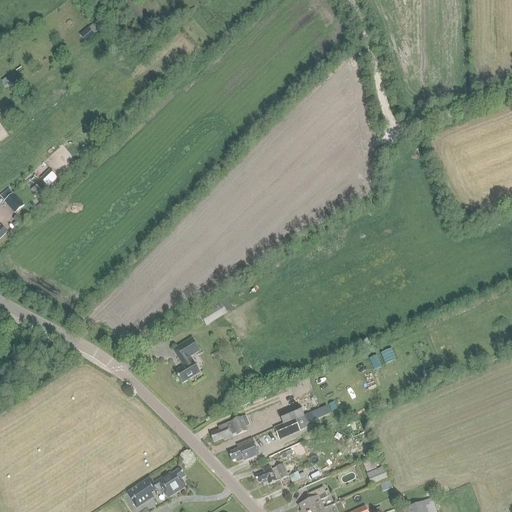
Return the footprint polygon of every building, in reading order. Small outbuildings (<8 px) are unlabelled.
[(89,40),(95,35),(89,28),(83,33),(89,40)] [(52,171),(44,179),(50,185),(59,177),(52,171)] [(43,193),(36,185),(30,190),(38,198),(43,193)] [(14,194),(4,202),(14,214),(24,206),(14,194)] [(13,220),(20,224),(23,219),(16,214),(13,220)] [(199,315),(206,325),(227,312),(220,302),(199,315)] [(173,350),(183,366),(174,372),(181,384),(199,373),(190,357),(200,351),(192,338),(173,350)] [(299,405),(279,414),(283,424),(284,425),(295,420),(304,416),(299,405)] [(312,413),(304,416),(308,424),(330,414),(327,406),(326,407),(312,413)] [(218,428),(219,430),(210,434),(213,442),(223,438),(224,440),(246,430),(245,428),(251,425),(247,415),(241,418),(240,417),(232,421),(218,428)] [(284,425),(274,429),(280,441),(300,432),(295,420),(284,425)] [(252,439),(237,446),(238,449),(228,453),(232,461),(236,460),(237,463),(243,460),(244,461),(259,455),(252,439)] [(376,467),(372,458),(362,462),(366,471),(376,467)] [(269,485),(276,482),(288,477),(282,465),(275,468),(271,470),(269,466),(262,469),(263,472),(254,476),(257,484),(262,482),(263,484),(267,482),(269,485)] [(389,479),(383,467),(366,475),(372,487),(389,479)] [(170,474),(153,484),(150,479),(127,494),(134,504),(160,487),(167,498),(186,487),(181,479),(184,477),(180,470),(171,475),(170,474)] [(301,479),(298,473),(289,477),(292,483),(301,479)] [(326,494),(323,488),(309,495),(311,500),(299,505),(302,511),(300,511),(317,511),(323,509),(320,501),(327,498),(325,494),(326,494)] [(436,511),(432,499),(424,502),(406,508),(405,506),(402,507),(399,508),(396,509),(397,511),(436,511)]
